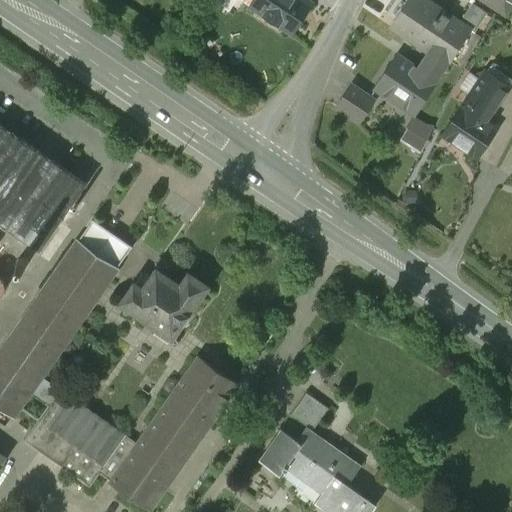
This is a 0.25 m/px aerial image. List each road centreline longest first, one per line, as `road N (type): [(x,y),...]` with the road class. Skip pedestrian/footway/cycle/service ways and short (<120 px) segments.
road 1 (unknown): [(380,252),(215,511)]
road 2 (secondary): [(258,169),(511,343)]
road 3 (secondary): [(17,0),(258,169)]
road 4 (residential): [(258,169),(327,58),(352,0)]
